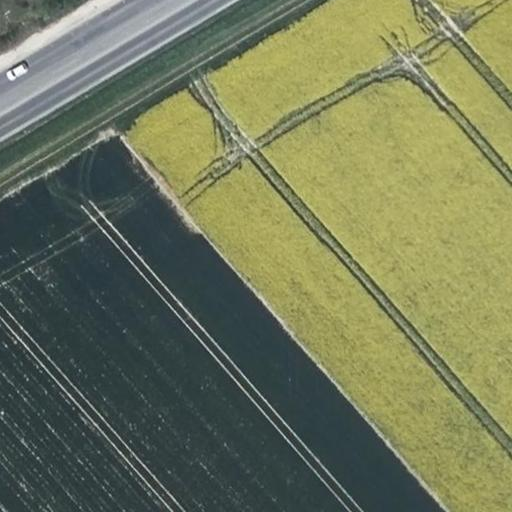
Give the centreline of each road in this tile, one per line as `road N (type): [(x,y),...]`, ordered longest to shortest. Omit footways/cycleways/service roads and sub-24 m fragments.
road 1 (track): [(0,183),(309,0)]
road 2 (primary): [(0,123),(210,0)]
road 3 (primary): [(145,0),(0,84)]
